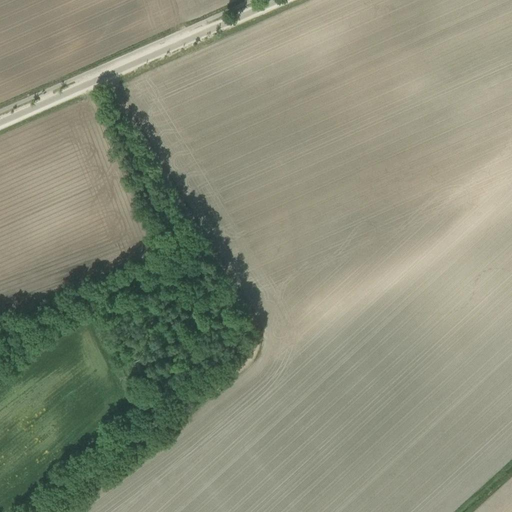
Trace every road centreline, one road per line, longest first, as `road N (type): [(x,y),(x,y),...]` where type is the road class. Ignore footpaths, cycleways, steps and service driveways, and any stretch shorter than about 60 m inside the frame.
road 1 (track): [(99,67),(231,280),(259,340),(239,373),(46,511)]
road 2 (unclassified): [(0,121),(275,0)]
